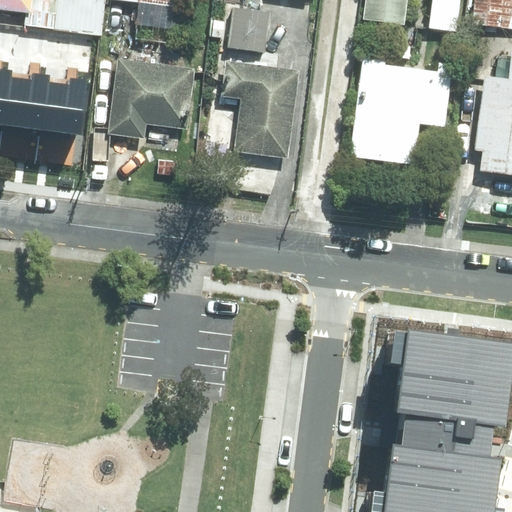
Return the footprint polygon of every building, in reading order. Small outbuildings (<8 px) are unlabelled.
[(0,0),(0,8),(28,13),(29,0),(0,0)] [(409,0),(367,0),(364,20),(404,28),(409,0)] [(459,0),(432,0),(431,27),(458,29),(459,0)] [(511,0),(470,0),(468,25),(511,27),(511,0)] [(233,5),(228,42),(264,47),(269,10),(233,5)] [(145,120),(186,125),(194,65),(120,56),(110,129),(143,133),(145,120)] [(225,57),(221,91),(241,94),(234,147),(287,154),(298,67),(225,57)] [(388,60),(366,58),(354,155),(416,163),(421,123),(446,126),(454,65),(440,63),(439,71),(387,65),(388,60)] [(7,75),(8,68),(0,67),(0,121),(2,122),(7,75)] [(45,80),(46,74),(29,72),(28,78),(7,75),(2,122),(1,126),(23,129),(24,117),(30,118),(29,125),(39,126),(45,80)] [(511,178),(511,77),(483,75),(474,175),(511,178)] [(78,130),(84,79),(65,76),(64,83),(45,80),(39,126),(39,131),(59,133),(61,122),(68,123),(67,129),(78,130)] [(385,442),(375,511),(484,511),(493,451),(482,449),(486,421),(494,422),(505,343),(401,329),(390,409),(400,410),(395,443),(385,442)] [(271,371),(260,370),(251,464),(311,469),(315,432),(319,432),(326,366),(272,361),(271,371)]
